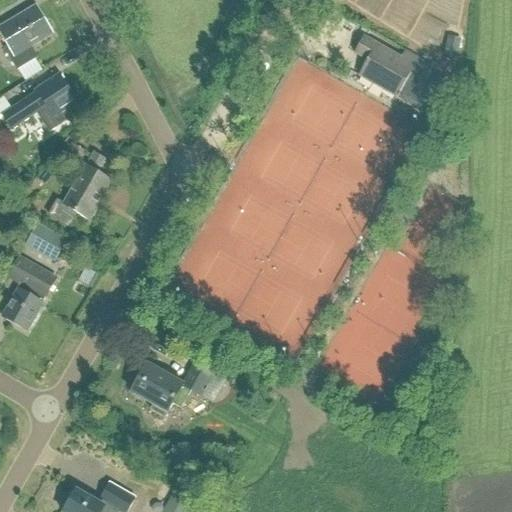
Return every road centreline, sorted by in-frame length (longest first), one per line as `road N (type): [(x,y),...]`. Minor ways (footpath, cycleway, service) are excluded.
road 1 (unclassified): [(53,412),(181,177),(87,0)]
road 2 (track): [(181,177),(307,0)]
